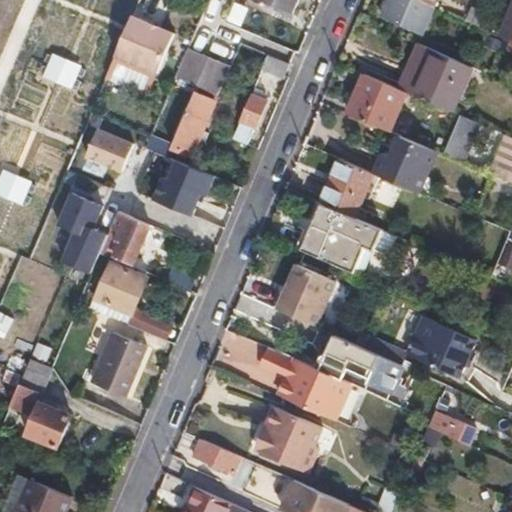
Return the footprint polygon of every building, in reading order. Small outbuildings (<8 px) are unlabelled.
[(267,0),(294,12),(298,0),(267,0)] [(436,5),(424,0),(389,0),(383,14),(424,32),(436,5)] [(494,5),(482,0),(479,7),(477,13),(488,18),(494,5)] [(471,4),(465,19),(473,22),(477,13),(479,7),(471,4)] [(134,9),(116,53),(156,70),(174,26),(134,9)] [(511,9),(502,35),(509,38),(511,39),(511,9)] [(472,65),(424,44),(414,66),(419,68),(408,91),(449,109),(456,91),(460,93),(472,65)] [(290,62),(269,53),(263,66),(285,75),(290,62)] [(414,66),(405,89),(408,91),(419,68),(414,66)] [(366,73),(350,112),(354,114),(392,130),(408,91),(405,89),(366,73)] [(224,82),(221,91),(218,97),(229,101),(235,88),(224,82)] [(269,98),(252,91),(240,120),(237,128),(233,136),(251,144),(258,127),(269,98)] [(196,92),(173,146),(195,154),(218,100),(196,92)] [(467,159),(484,123),(463,113),(446,150),(467,159)] [(98,127),(87,155),(122,170),(133,142),(98,127)] [(374,172),(375,172),(416,190),(434,147),(401,134),(392,155),(383,152),(374,172)] [(511,135),(494,173),(501,175),(511,180),(511,135)] [(323,202),(327,204),(357,216),(375,172),(374,172),(341,157),(334,175),(340,178),(338,184),(331,181),(323,202)] [(167,176),(157,199),(196,215),(205,194),(210,196),(219,176),(180,160),(173,178),(167,176)] [(71,192),(58,224),(75,231),(83,234),(87,224),(94,227),(103,205),(71,192)] [(327,204),(307,249),(373,278),(383,251),(379,249),(388,230),(357,216),(327,204)] [(110,234),(102,252),(108,254),(109,251),(136,262),(152,224),(120,211),(110,234)] [(83,234),(75,231),(63,259),(93,273),(102,252),(110,234),(94,227),(87,224),(83,234)] [(511,245),(509,244),(502,261),(511,265),(511,245)] [(114,262),(99,297),(130,310),(145,275),(114,262)] [(295,263),(277,308),(317,325),(336,280),(295,263)] [(169,280),(192,290),(198,276),(175,266),(169,280)] [(1,311),(0,313),(0,335),(7,339),(17,318),(1,311)] [(477,339),(424,316),(408,352),(461,375),(467,362),(470,364),(474,353),(471,352),(477,339)] [(113,330),(92,379),(126,393),(148,344),(113,330)] [(333,332),(322,357),(388,386),(398,362),(367,347),(333,332)] [(58,353),(37,344),(31,357),(46,363),(52,366),(58,353)] [(263,368),(286,378),(295,358),(272,348),(263,368)] [(46,363),(31,357),(21,379),(36,386),(46,363)] [(317,368),(350,383),(366,390),(383,397),(388,386),(322,357),(317,368)] [(286,378),(281,393),(335,417),(350,383),(317,368),(295,358),(286,378)] [(433,419),(430,426),(449,435),(457,418),(447,414),(459,388),(448,383),(438,408),(433,419)] [(29,434),(61,447),(75,414),(43,400),(29,434)] [(270,427),(260,449),(308,471),(317,450),(318,446),(313,444),(321,426),(275,405),(266,425),(270,427)] [(457,418),(449,435),(472,444),(479,428),(457,418)] [(241,454),(202,437),(194,455),(234,472),(241,454)] [(1,511),(15,511),(30,479),(19,474),(1,511)] [(375,511),(296,478),(286,501),(311,511),(375,511)] [(30,479),(15,511),(64,511),(72,497),(30,479)] [(181,511),(253,511),(254,511),(193,484),(181,511)] [(391,511),(392,511),(399,494),(387,489),(380,507),(391,511)] [(311,511),(286,501),(283,507),(294,511),(311,511)]
